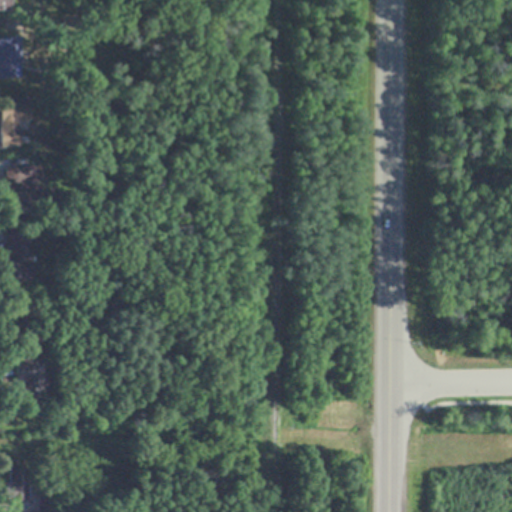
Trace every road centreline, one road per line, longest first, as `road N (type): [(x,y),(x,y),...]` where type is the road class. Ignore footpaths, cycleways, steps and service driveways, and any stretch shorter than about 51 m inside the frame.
road 1 (tertiary): [(389,511),(389,0)]
road 2 (residential): [(511,382),(388,385)]
